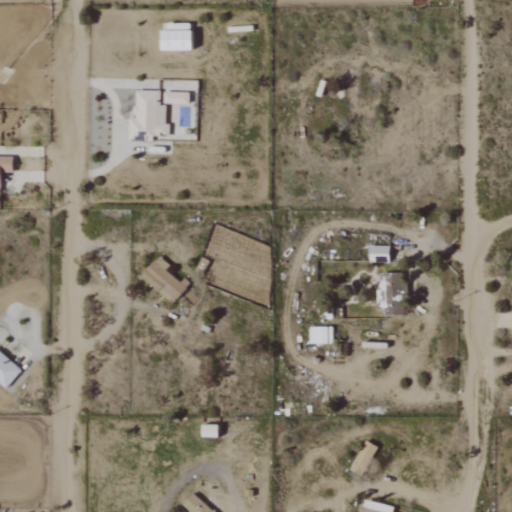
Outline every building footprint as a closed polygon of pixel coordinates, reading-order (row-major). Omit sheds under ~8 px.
[(162,91),(137,91),(136,118),(130,118),(130,141),(154,142),(154,136),(167,136),(168,106),(161,106),(162,91)] [(191,104),(191,94),(165,93),(165,104),(191,104)] [(14,174),(15,157),(0,157),(0,195),(2,196),(3,173),(14,174)] [(391,247),(371,247),(371,262),(391,263),(391,247)] [(172,266),(159,256),(142,279),(176,304),(188,287),(167,272),(172,266)] [(379,274),(380,309),(386,309),(386,316),(404,316),(403,293),(406,292),(406,273),(379,274)] [(311,344),(333,344),(333,328),(311,328),(311,344)] [(0,382),(8,389),(23,370),(0,352),(0,382)] [(204,438),(220,438),(220,426),(204,426),(204,438)] [(377,446),(365,441),(353,472),(366,477),(377,446)] [(185,505),(192,511),(212,511),(194,495),(185,505)]
